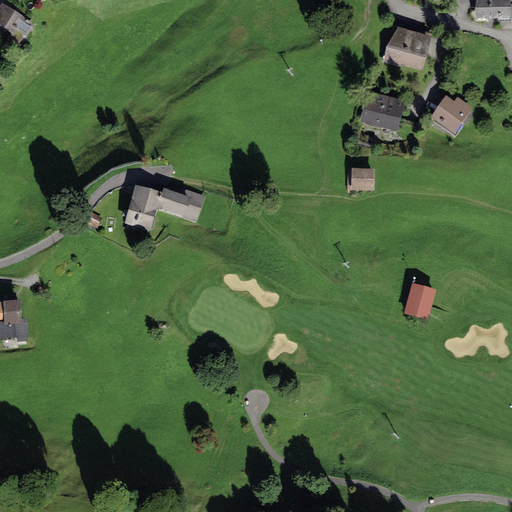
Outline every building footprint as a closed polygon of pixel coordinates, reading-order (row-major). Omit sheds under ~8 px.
[(478,24),(511,22),(509,0),(477,0),(475,13),(478,24)] [(35,24),(2,3),(0,5),(0,25),(11,33),(3,44),(13,50),(23,35),(26,37),(35,24)] [(384,59),(422,69),(431,36),(398,27),(386,46),(384,59)] [(359,121),(397,132),(406,101),(367,91),(359,121)] [(446,95),(430,117),(454,134),(472,107),(457,97),(454,100),(446,95)] [(375,169),(352,168),(351,190),(374,190),(375,169)] [(163,194),(136,186),(124,224),(151,232),(158,210),(162,211),(162,209),(182,215),(181,217),(197,223),(206,196),(181,189),(179,194),(164,189),(163,194)] [(102,218),(90,212),(85,222),(97,228),(102,218)] [(404,313),(428,320),(436,289),(412,283),(404,313)] [(21,299),(3,301),(0,301),(0,338),(16,337),(17,342),(27,341),(27,337),(29,337),(27,317),(22,317),(21,299)]
